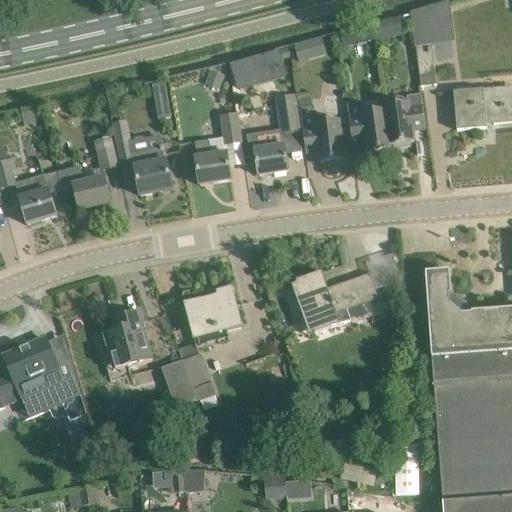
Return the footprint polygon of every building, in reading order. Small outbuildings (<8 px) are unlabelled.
[(388,37),(416,32),(413,16),(386,21),(388,37)] [(365,44),(376,42),(372,25),(361,28),(365,44)] [(309,61),(305,44),(294,47),(299,64),(309,61)] [(417,49),(416,49),(422,88),(437,86),(433,46),(417,48),(417,49)] [(251,61),(231,67),(239,91),(258,86),(287,77),(279,53),(251,61)] [(159,107),(170,106),(168,85),(157,86),(159,107)] [(511,124),(511,91),(484,94),(484,90),(454,93),(457,132),(487,130),(487,126),(511,124)] [(282,135),(283,135),(300,132),(294,96),(276,99),(282,135)] [(315,107),(313,107),(311,96),(300,97),(301,109),(300,109),(304,135),(306,155),(319,153),(321,164),(345,161),(340,121),(317,124),(315,107)] [(387,107),(385,107),(391,147),(415,144),(413,133),(426,131),(421,96),(408,97),(409,104),(406,100),(401,98),(392,99),(389,102),(387,105),(387,107)] [(360,104),(347,106),(353,145),(366,143),(367,154),(392,151),(391,147),(385,107),(384,107),(384,111),(362,114),(360,104)] [(232,182),(230,169),(226,146),(242,144),(237,115),(221,118),(224,140),(209,142),(196,144),(199,159),(196,160),(197,167),(200,187),(232,182)] [(129,121),(113,125),(121,166),(134,164),(141,198),(173,191),(167,162),(166,162),(163,149),(152,151),(150,140),(146,141),(143,138),(136,140),(133,143),(129,121)] [(286,153),(285,147),(272,149),(270,135),(255,137),(258,151),(249,152),(252,167),(257,166),(259,178),(289,173),(286,153)] [(102,171),(103,171),(118,167),(111,139),(95,143),(102,171)] [(0,187),(1,190),(18,185),(11,162),(0,165),(0,187)] [(106,185),(105,179),(83,184),(80,168),(58,173),(62,191),(74,188),(80,212),(111,205),(106,185)] [(57,218),(52,199),(50,192),(49,192),(44,176),(31,180),(33,185),(17,190),(22,208),(28,227),(57,218)] [(379,300),(377,294),(370,275),(328,291),(322,273),(291,285),(310,338),(341,326),(338,316),(379,300)] [(450,273),(426,275),(444,511),(511,511),(511,311),(473,314),(452,296),(450,273)] [(244,329),(238,307),(233,288),(216,292),(217,296),(184,305),(189,324),(193,337),(195,343),(200,341),(202,348),(230,340),(228,333),(244,329)] [(153,363),(145,332),(140,312),(113,320),(117,331),(104,334),(107,347),(102,348),(111,383),(132,377),(130,369),(153,363)] [(12,376),(0,381),(0,410),(3,409),(0,402),(0,400),(18,392),(22,401),(22,402),(65,384),(56,363),(47,341),(4,359),(12,376)] [(212,382),(192,389),(198,403),(217,396),(212,382)] [(419,448),(396,448),(397,497),(420,496),(419,448)] [(185,473),(185,481),(186,494),(196,494),(196,473),(185,473)] [(286,479),(266,480),(267,501),(287,499),(286,485),(286,479)] [(185,481),(172,481),(173,495),(186,494),(185,481)] [(311,484),(286,485),(287,499),(288,503),(313,501),(311,484)] [(99,489),(77,494),(80,509),(101,505),(99,489)]
